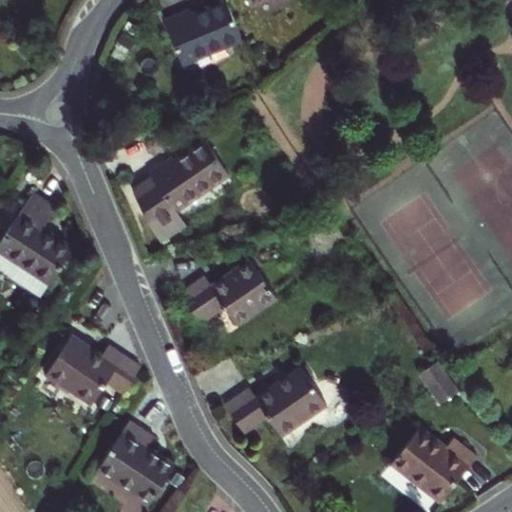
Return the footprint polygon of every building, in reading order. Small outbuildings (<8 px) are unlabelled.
[(187,8),(162,19),(180,62),(239,37),(224,1),(191,14),(187,8)] [(226,173),(204,141),(173,162),(169,156),(147,172),(149,176),(131,189),(133,194),(145,213),(142,215),(160,242),(185,224),(174,209),(226,173)] [(54,206),(31,192),(0,239),(0,251),(20,264),(11,279),(39,297),(48,282),(50,282),(72,249),(40,228),(54,206)] [(20,264),(0,251),(0,272),(11,279),(20,264)] [(274,296),(249,260),(211,286),(204,275),(179,293),(199,321),(223,305),(236,322),(274,296)] [(121,393),(140,365),(107,344),(100,354),(69,335),(44,373),(92,403),(105,383),(121,393)] [(418,373),(428,388),(444,377),(434,361),(418,373)] [(247,386),(222,404),(243,433),(268,416),(280,433),(324,403),(299,366),(255,396),(247,386)] [(455,392),(444,377),(428,388),(439,402),(455,392)] [(128,420),(96,468),(148,501),(174,463),(145,445),(152,435),(128,420)] [(439,500),(455,480),(474,455),(451,437),(444,447),(418,426),(389,461),(439,500)]
